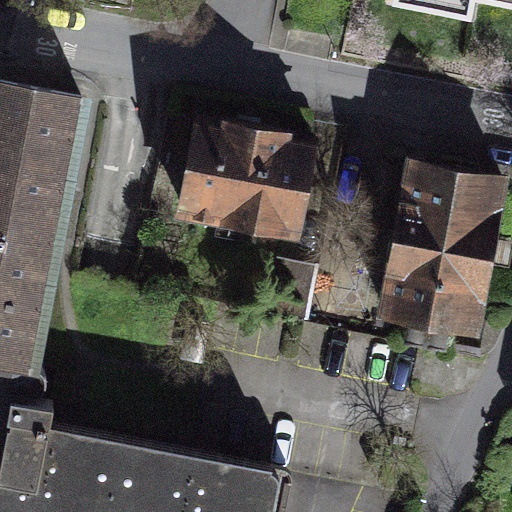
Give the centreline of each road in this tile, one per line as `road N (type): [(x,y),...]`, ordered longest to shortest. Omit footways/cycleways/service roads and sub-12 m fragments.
road 1 (residential): [(511,118),(0,24)]
road 2 (residential): [(511,356),(439,511)]
